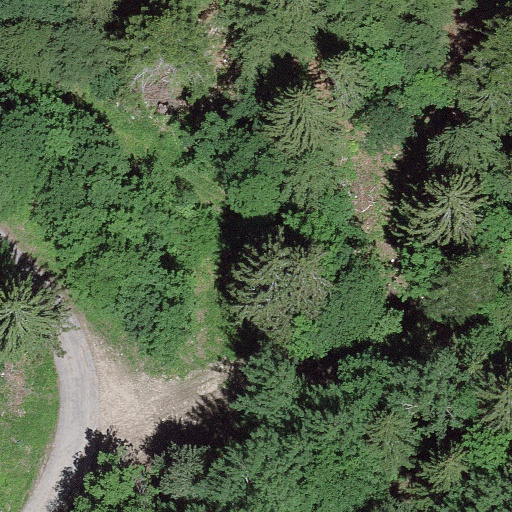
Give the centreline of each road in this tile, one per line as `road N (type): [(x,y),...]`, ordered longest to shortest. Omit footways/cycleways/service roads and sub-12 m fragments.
road 1 (track): [(511,362),(280,373),(184,395),(71,453)]
road 2 (track): [(0,242),(63,326),(76,371),(78,422),(45,511)]
